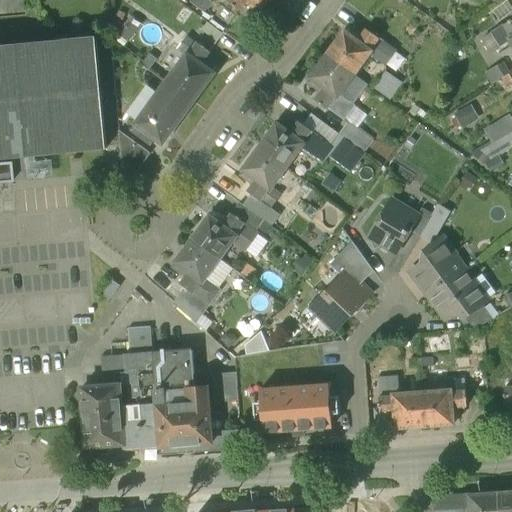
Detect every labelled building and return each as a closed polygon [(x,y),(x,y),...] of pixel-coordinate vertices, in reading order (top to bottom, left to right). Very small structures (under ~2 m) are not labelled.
[(247,0),(227,0),(240,10),(245,3),(247,0)] [(258,5),(250,0),(247,0),(245,3),(254,10),(258,5)] [(250,0),(258,5),(262,8),(267,0),(250,0)] [(511,14),(511,9),(507,2),(490,14),(497,25),(511,14)] [(511,19),(503,24),(510,37),(511,35),(511,19)] [(223,34),(207,22),(201,30),(217,42),(223,34)] [(503,24),(486,35),(494,49),(510,40),(508,38),(510,37),(503,24)] [(345,32),(328,55),(355,75),(371,53),(372,51),(370,50),(357,40),(361,35),(351,28),(348,33),(345,32)] [(361,35),(357,40),(370,50),(378,38),(365,29),(361,35)] [(378,38),(370,50),(372,51),(371,53),(385,62),(396,48),(380,36),(378,38)] [(97,37),(0,45),(0,157),(107,148),(97,37)] [(191,49),(182,42),(178,48),(186,54),(187,53),(188,53),(191,49)] [(202,46),(197,42),(191,49),(188,53),(201,63),(205,58),(210,52),(204,48),(205,47),(203,45),(202,46)] [(188,53),(187,53),(186,54),(166,82),(193,101),(208,81),(215,73),(210,70),(214,65),(205,58),(201,63),(188,53)] [(355,75),(328,55),(311,78),(314,80),(310,85),(319,92),(323,87),(336,96),(338,98),(339,96),(355,75)] [(501,63),(493,68),(499,78),(501,77),(508,73),(501,63)] [(385,72),(373,88),(381,95),(393,78),(385,72)] [(511,79),(508,73),(501,77),(507,88),(511,84),(511,79)] [(193,101),(166,82),(131,130),(144,140),(149,134),(162,144),(179,122),(178,122),(193,101)] [(319,92),(315,98),(328,108),(333,101),(336,96),(323,87),(319,92)] [(346,102),(339,96),(338,98),(336,96),(333,101),(342,107),(346,102)] [(371,107),(363,102),(357,111),(365,116),(371,107)] [(484,131),(491,144),(511,131),(511,117),(511,116),(484,131)] [(280,126),(278,124),(261,147),(287,167),(303,145),(305,144),(303,142),(289,132),(293,127),(284,121),(280,126)] [(293,127),(289,132),(303,142),(305,138),(311,131),(298,121),(293,127)] [(351,125),(343,137),(364,152),(372,141),(351,125)] [(150,153),(119,131),(121,159),(137,171),(150,153)] [(511,131),(491,144),(485,147),(494,163),(511,153),(511,131)] [(364,152),(343,137),(334,148),(355,164),(364,152)] [(315,145),(305,138),(303,142),(305,144),(303,145),(316,155),(325,142),(320,138),(315,145)] [(287,167),(261,147),(244,170),(246,172),(242,177),(252,184),(255,179),(268,189),(270,190),(273,187),(287,167)] [(268,189),(255,179),(252,184),(247,191),(260,201),(268,189)] [(273,187),(270,190),(268,189),(260,201),(269,207),(280,192),(273,187)] [(296,194),(290,202),(297,207),(302,199),(296,194)] [(393,199),(370,236),(396,252),(410,230),(419,215),(418,215),(393,199)] [(262,219),(239,202),(230,213),(254,231),(262,219)] [(433,215),(420,236),(434,244),(440,240),(436,236),(450,212),(438,205),(433,215)] [(433,215),(422,208),(418,215),(419,215),(410,230),(420,236),(433,215)] [(213,217),(210,216),(193,240),(220,259),(233,242),(237,235),(222,224),(226,219),(217,212),(213,217)] [(254,231),(230,213),(226,219),(222,224),(237,235),(233,242),(241,248),(254,231)] [(193,240),(176,263),(201,281),(203,283),(205,279),(220,259),(193,240)] [(453,251),(446,242),(440,240),(434,244),(425,251),(423,259),(425,262),(414,270),(412,275),(428,296),(462,271),(452,257),(453,251)] [(353,242),(330,266),(340,276),(347,270),(361,283),(373,271),(353,242)] [(201,281),(176,263),(172,268),(184,276),(179,283),(184,287),(192,293),(201,281)] [(247,263),(239,274),(246,278),(253,268),(247,263)] [(340,276),(309,309),(322,322),(324,321),(335,332),(363,304),(360,301),(369,292),(361,283),(347,270),(340,276)] [(486,300),(463,270),(462,271),(428,296),(444,319),(457,310),(462,317),(481,304),(486,300)] [(239,274),(233,282),(239,287),(246,278),(239,274)] [(219,290),(205,279),(203,283),(201,281),(192,293),(208,305),(219,290)] [(111,280),(100,294),(109,300),(119,286),(111,280)] [(184,287),(173,303),(195,323),(208,305),(192,293),(184,287)] [(481,304),(462,317),(470,328),(480,327),(492,319),(481,304)] [(151,327),(128,329),(129,355),(152,353),(151,327)] [(493,339),(481,339),(481,359),(493,359),(493,339)] [(191,350),(152,353),(154,369),(155,391),(194,388),(191,350)] [(129,355),(124,355),(125,371),(154,369),(152,353),(129,355)] [(124,355),(100,357),(101,375),(125,373),(125,371),(124,355)] [(439,356),(406,358),(407,372),(440,369),(439,356)] [(154,369),(125,371),(125,373),(126,385),(127,385),(139,384),(140,400),(141,406),(121,407),(124,449),(160,447),(155,391),(154,369)] [(236,372),(211,374),(214,402),(237,400),(236,372)] [(439,381),(440,391),(451,390),(451,392),(464,391),(463,377),(449,378),(449,380),(439,381)] [(378,382),(379,398),(393,397),(393,394),(403,394),(402,385),(394,386),(394,381),(378,382)] [(119,384),(81,387),(86,447),(89,447),(89,452),(124,449),(121,407),(119,384)] [(139,384),(127,385),(128,401),(140,400),(139,384)] [(328,384),(260,389),(263,433),(332,428),(328,384)] [(194,388),(155,391),(160,447),(212,443),(211,432),(208,387),(194,388)] [(403,394),(393,394),(393,397),(395,413),(389,414),(389,425),(395,425),(396,429),(453,425),(453,420),(459,420),(458,408),(452,409),(451,392),(451,390),(440,391),(403,394)] [(464,391),(451,392),(452,409),(458,408),(466,408),(464,391)] [(393,397),(379,398),(381,414),(389,414),(395,413),(393,397)] [(239,430),(211,432),(212,443),(240,441),(239,430)] [(511,511),(511,492),(498,493),(499,511),(511,511)] [(499,511),(498,493),(479,495),(479,494),(469,495),(470,511),(499,511)] [(470,511),(469,495),(439,497),(433,511),(470,511)]
